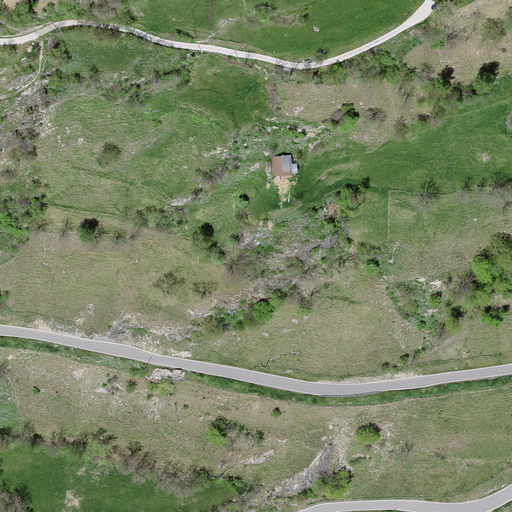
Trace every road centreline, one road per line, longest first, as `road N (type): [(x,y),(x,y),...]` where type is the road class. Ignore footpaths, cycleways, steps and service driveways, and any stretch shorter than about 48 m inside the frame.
road 1 (tertiary): [(511,368),(322,389),(0,329)]
road 2 (track): [(429,5),(357,51),(299,66),(88,22),(0,41)]
road 3 (tertiary): [(312,511),(387,504),(460,509),(511,491)]
